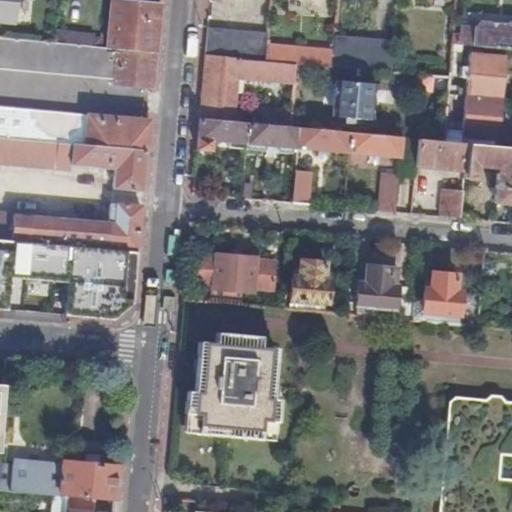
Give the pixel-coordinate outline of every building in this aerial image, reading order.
[(0,0),(0,23),(14,24),(16,0),(0,0)] [(108,48),(154,53),(156,30),(158,8),(145,6),(112,3),(108,48)] [(511,49),(511,24),(510,24),(510,26),(483,23),(476,29),(464,28),(463,36),(453,35),(452,44),(511,49)] [(264,62),(266,46),(266,34),(208,29),(205,57),(264,62)] [(391,74),(393,42),(334,37),(333,52),(332,68),(391,74)] [(0,138),(145,152),(148,122),(88,117),(88,116),(0,107),(0,68),(116,80),(119,85),(151,89),(154,53),(108,48),(51,43),(0,38),(0,138)] [(295,65),(332,68),(333,52),(266,46),(264,62),(295,65)] [(461,95),(447,94),(444,133),(496,138),(503,59),(470,56),(467,89),(461,89),(461,95)] [(295,81),(295,65),(264,62),(205,57),(200,120),(234,124),(238,77),(295,81)] [(371,120),(374,84),(335,82),(332,117),(371,120)] [(275,111),(273,127),(290,129),(292,112),(275,111)] [(234,124),(200,120),(197,150),(212,152),(212,142),(227,143),(229,149),(241,150),(244,145),(246,145),(249,125),(234,124)] [(249,125),(246,145),(246,151),(263,152),(266,147),(278,148),(278,153),(292,155),(294,149),(298,150),(299,130),(290,129),(273,127),(249,125)] [(299,130),(298,150),(349,155),(350,135),(299,130)] [(350,135),(349,155),(399,159),(401,139),(350,135)] [(111,190),(142,193),(145,152),(0,138),(0,165),(69,171),(70,167),(113,170),(111,190)] [(464,173),(467,145),(443,143),(418,141),(416,168),(464,173)] [(511,195),(511,149),(467,145),(464,173),(464,179),(476,180),(477,167),(499,169),(499,172),(497,174),(494,203),(511,205),(511,195)] [(296,172),(293,204),(307,206),(310,173),(296,172)] [(382,202),(396,203),(398,179),(384,178),(382,202)] [(440,218),(461,220),(463,192),(444,190),(442,193),(440,218)] [(0,239),(137,252),(141,208),(116,205),(116,207),(110,206),(108,224),(32,216),(32,218),(15,216),(15,215),(0,213),(0,239)] [(0,309),(7,310),(11,277),(68,282),(65,316),(113,320),(132,304),(134,279),(137,252),(0,239),(0,309)] [(212,286),(211,303),(254,307),(254,293),(253,293),(253,288),(272,291),(274,264),(255,262),(255,260),(215,256),(215,258),(197,256),(195,284),(212,286)] [(297,301),(296,310),(317,312),(318,302),(328,303),(330,282),(322,282),(324,264),(300,262),(299,279),(292,278),(290,300),(297,301)] [(363,307),(362,316),(387,318),(387,309),(395,309),(394,319),(411,321),(413,300),(414,288),(397,286),(398,271),(360,267),(356,306),(363,307)] [(423,301),(413,300),(411,321),(478,327),(481,296),(454,294),(456,276),(433,275),(432,286),(431,292),(424,291),(423,301)] [(279,309),(280,301),(267,300),(266,307),(279,309)] [(198,428),(260,434),(260,423),(269,424),(270,402),(265,401),(269,351),(216,346),(214,363),(201,362),(201,367),(200,376),(195,375),(192,414),(199,415),(198,428)] [(22,387),(24,362),(5,360),(3,385),(22,387)] [(18,396),(2,395),(1,415),(17,416),(18,396)] [(511,511),(511,402),(506,402),(501,397),(492,396),(487,401),(456,398),(448,404),(437,511),(511,511)] [(114,502),(117,468),(97,466),(98,458),(84,457),(84,465),(64,463),(63,469),(13,465),(13,466),(0,465),(0,490),(1,491),(66,497),(94,499),(114,502)] [(251,500),(250,508),(295,511),(341,511),(342,499),(252,491),(251,500)] [(87,511),(92,511),(94,499),(66,497),(66,510),(87,511)] [(113,511),(114,502),(94,499),(92,511),(87,511),(66,510),(65,511),(113,511)]
